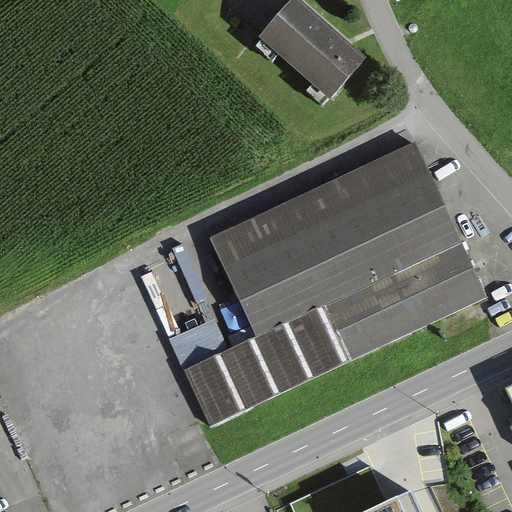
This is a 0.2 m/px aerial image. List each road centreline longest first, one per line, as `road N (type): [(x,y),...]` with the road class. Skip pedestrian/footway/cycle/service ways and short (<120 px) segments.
road 1 (secondary): [(511,350),(168,511)]
road 2 (residential): [(511,195),(421,92),(375,0)]
